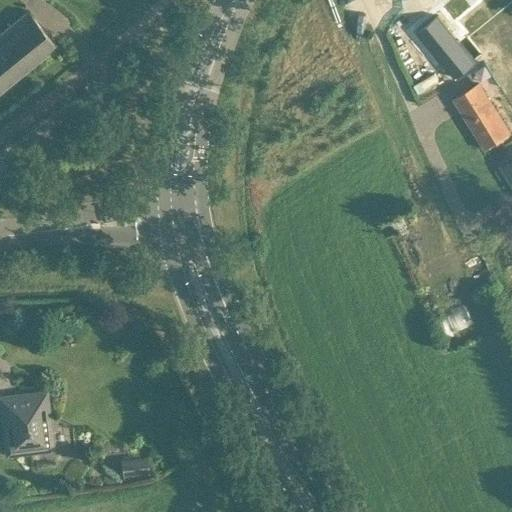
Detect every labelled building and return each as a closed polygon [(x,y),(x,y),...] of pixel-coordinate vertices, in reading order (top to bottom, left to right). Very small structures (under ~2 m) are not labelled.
[(0,89),(55,45),(43,29),(33,17),(27,10),(0,32),(0,89)] [(438,14),(416,32),(454,78),(475,60),(474,59),(460,41),(459,40),(438,14)] [(509,87),(511,85),(511,59),(501,64),(509,87)] [(485,147),(510,132),(479,83),(454,98),(485,147)] [(446,333),(475,325),(469,304),(440,311),(446,333)] [(0,398),(6,454),(42,449),(52,448),(50,429),(40,430),(38,414),(48,413),(45,391),(0,396),(0,398)] [(122,474),(148,471),(147,457),(120,460),(122,474)]
